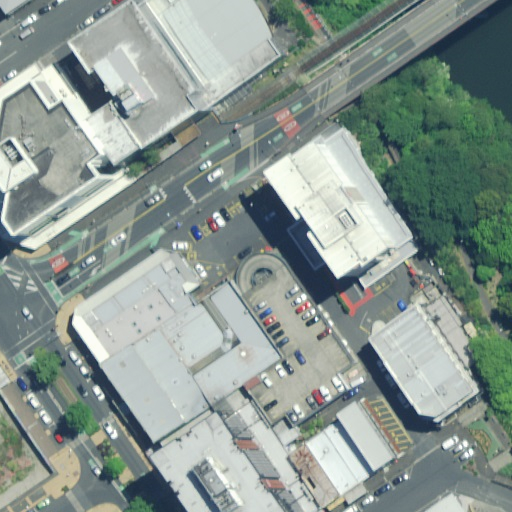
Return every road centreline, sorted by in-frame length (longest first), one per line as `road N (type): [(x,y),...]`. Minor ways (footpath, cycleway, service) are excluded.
road 1 (secondary): [(464,0),(111,236)]
road 2 (tertiary): [(26,306),(166,511)]
road 3 (tertiary): [(104,481),(0,330)]
road 4 (residential): [(511,495),(444,471),(387,511)]
